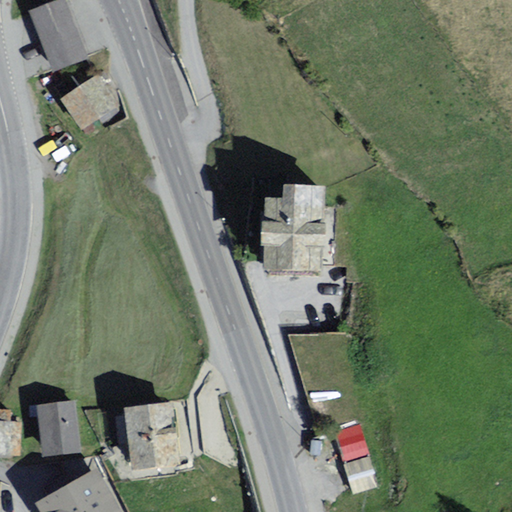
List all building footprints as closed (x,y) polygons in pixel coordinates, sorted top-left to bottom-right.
[(60,5),(28,18),(50,70),(82,57),(60,5)] [(113,109),(93,77),(66,93),(85,125),(113,109)] [(311,270),(317,193),(266,189),(261,266),(311,270)] [(79,449),(74,403),(38,407),(43,453),(79,449)] [(171,406),(122,411),(128,465),(177,460),(171,406)] [(22,420),(0,420),(0,455),(23,455),(22,420)] [(369,475),(359,435),(335,441),(345,481),(369,475)] [(110,511),(89,473),(30,504),(34,511),(110,511)]
